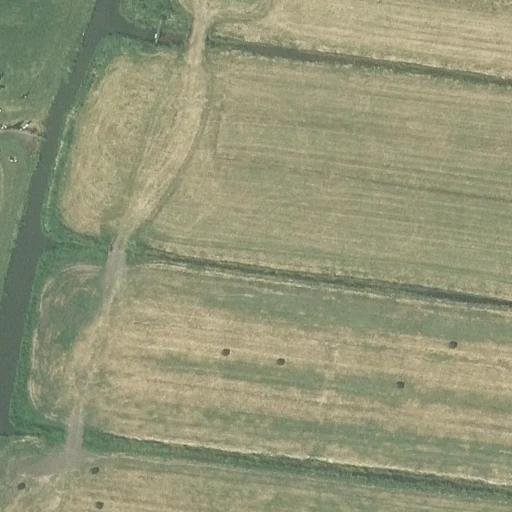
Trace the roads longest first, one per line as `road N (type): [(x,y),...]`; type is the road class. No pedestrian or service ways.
road 1 (track): [(270,0),(198,29),(195,55),(111,127),(130,159),(120,273),(86,422),(28,511)]
road 2 (track): [(0,104),(228,145)]
